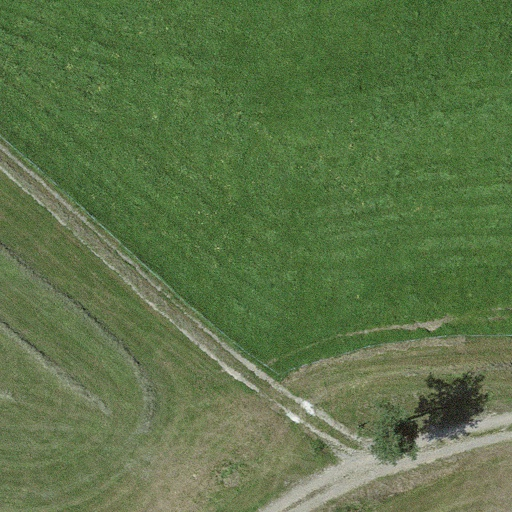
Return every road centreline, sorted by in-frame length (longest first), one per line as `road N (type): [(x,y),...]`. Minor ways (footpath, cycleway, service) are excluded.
road 1 (track): [(0,165),(363,462),(306,511)]
road 2 (unclassified): [(511,441),(363,462)]
